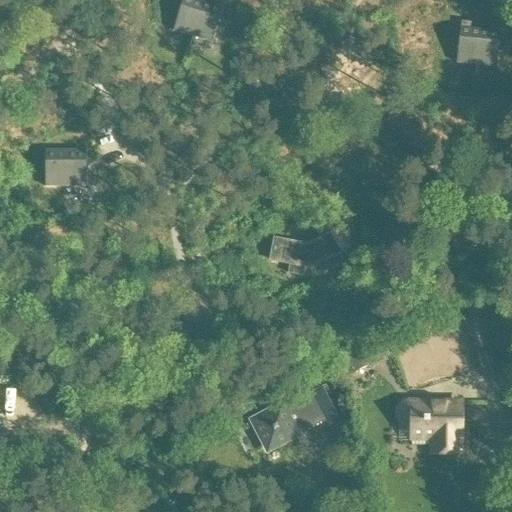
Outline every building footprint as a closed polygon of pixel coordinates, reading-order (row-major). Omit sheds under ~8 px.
[(192,36),(202,3),(194,1),(194,0),(184,0),(175,31),(192,36)] [(202,3),(192,36),(213,42),(224,4),(214,1),(212,6),(202,3)] [(478,65),(482,31),(470,29),(471,24),(462,23),(457,63),(478,65)] [(482,31),(478,65),(497,67),(501,27),(490,26),(490,32),(482,31)] [(47,187),(65,187),(65,152),(47,152),(47,187)] [(65,152),(65,187),(86,187),(86,152),(65,152)] [(308,246),(313,270),(320,266),(324,273),(337,266),(333,258),(350,249),(339,229),(309,246),(308,246)] [(307,269),(313,270),(308,246),(272,239),(268,261),(282,264),(290,265),(288,274),(306,278),(307,269)] [(460,309),(480,377),(498,372),(478,304),(460,309)] [(306,392),(251,421),(269,457),(305,438),(301,431),(321,421),(306,392)] [(409,426),(409,427),(409,439),(411,439),(411,447),(432,447),(432,456),(466,456),(466,407),(409,406),(407,407),(404,408),(403,409),(401,411),(400,413),(399,415),(399,417),(400,420),(401,422),(402,423),(404,425),(407,426),(409,426)]
